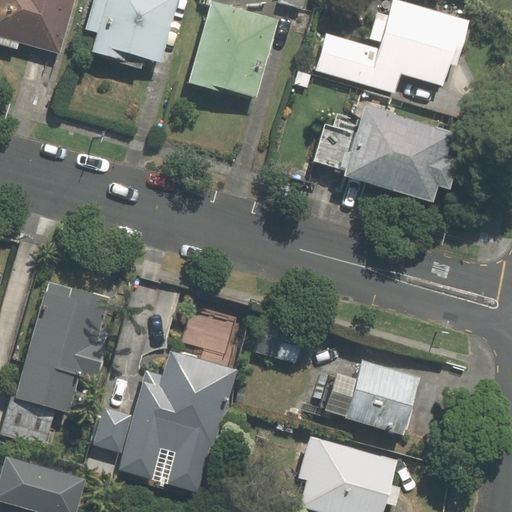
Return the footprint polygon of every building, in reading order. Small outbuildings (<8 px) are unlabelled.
[(0,0),(0,42),(20,48),(22,39),(62,50),(75,0),(0,0)] [(141,54),(164,60),(179,0),(93,0),(87,26),(100,29),(93,55),(138,66),(141,54)] [(217,82),(258,95),(282,17),(226,0),(212,0),(188,82),(215,90),(217,82)] [(307,0),(277,0),(277,3),(303,12),(307,0)] [(453,60),(460,62),(473,18),(413,0),(393,0),(390,11),(377,7),(368,35),(384,40),(377,61),(338,49),(331,71),(394,90),(400,69),(446,83),(453,60)] [(324,128),(316,157),(348,166),(347,170),(439,197),(444,183),(455,186),(464,154),(453,151),(460,126),(370,100),(359,138),(324,128)] [(0,432),(46,446),(58,405),(72,409),(81,374),(99,379),(110,337),(102,334),(113,294),(51,277),(20,391),(12,389),(0,431),(0,432)] [(118,468),(197,490),(210,441),(217,443),(239,364),(154,340),(134,410),(107,402),(95,443),(122,451),(118,468)] [(338,375),(331,372),(322,399),(329,401),(327,407),(404,433),(424,373),(366,354),(363,362),(354,359),(350,371),(340,368),(338,375)] [(330,511),(385,511),(389,502),(398,504),(403,485),(394,483),(401,458),(312,433),(301,475),(310,477),(302,504),(330,511)] [(0,477),(0,496),(2,497),(0,504),(0,511),(48,511),(49,511),(52,511),(80,511),(92,473),(8,448),(0,477)]
